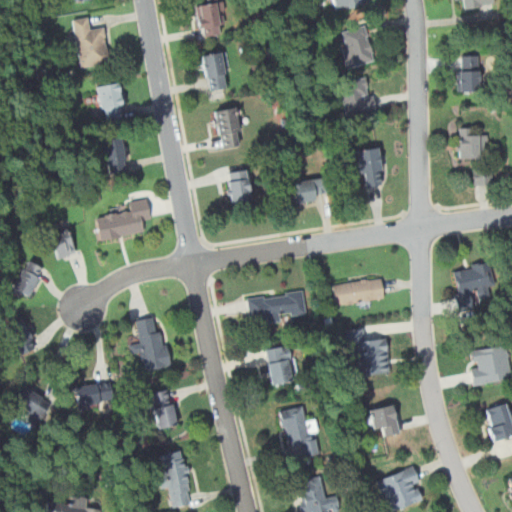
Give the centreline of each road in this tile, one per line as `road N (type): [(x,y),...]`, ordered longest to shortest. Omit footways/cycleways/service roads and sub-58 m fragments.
road 1 (residential): [(248,511),(145,0)]
road 2 (residential): [(414,0),(427,351),(451,459),(475,511)]
road 3 (residential): [(83,311),(125,276),(146,270),(511,214)]
